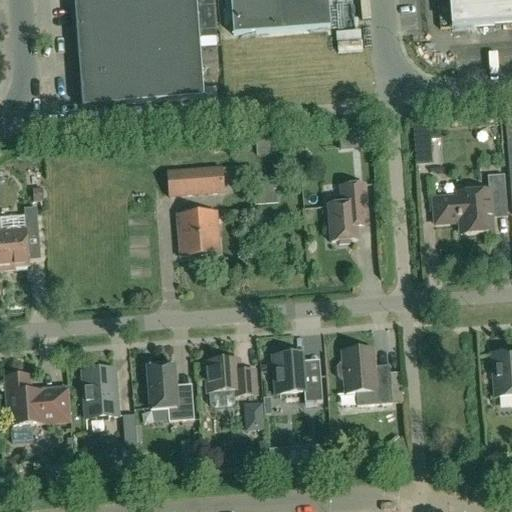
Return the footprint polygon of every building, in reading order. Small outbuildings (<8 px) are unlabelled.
[(73,0),(81,95),(82,100),(86,99),(86,104),(91,104),(91,108),(96,108),(204,101),(196,0),(73,0)] [(327,0),(229,0),(233,37),(330,30),(327,0)] [(511,0),(448,0),(451,30),(511,25),(511,0)] [(370,48),(370,34),(346,34),(346,48),(370,48)] [(369,135),(358,136),(359,151),(370,150),(372,150),(370,135),(369,135)] [(432,162),(430,142),(430,137),(413,138),(415,163),(432,162)] [(362,157),(364,176),(380,175),(378,156),(362,157)] [(168,200),(222,196),(220,170),(167,174),(168,200)] [(433,201),(435,227),(459,225),(460,237),(492,234),(491,214),(507,213),(504,177),(488,179),(489,193),(457,195),(457,199),(433,201)] [(341,207),(328,208),(331,245),(336,244),(339,247),(349,246),(351,243),(357,243),(356,230),(368,230),(365,188),(340,189),(341,207)] [(26,233),(0,234),(0,236),(3,273),(14,272),(14,270),(29,269),(27,243),(39,242),(36,210),(24,211),(26,233)] [(180,260),(219,256),(215,215),(176,218),(180,260)] [(373,352),(342,354),(343,366),(340,366),(337,369),(338,379),(341,382),(344,382),(345,396),(355,395),(357,409),(392,406),(390,376),(378,376),(374,373),(373,352)] [(495,399),(511,398),(511,355),(492,357),(495,399)] [(302,357),(272,360),(275,397),(304,394),(305,406),(322,404),(320,376),(309,377),(308,373),(308,368),(303,369),(302,357)] [(235,406),(234,400),(255,398),(253,373),(239,375),(238,363),(205,365),(208,395),(209,395),(210,407),(214,412),(231,410),(235,406)] [(150,365),(149,369),(147,369),(150,413),(168,412),(169,424),(194,422),(192,396),(176,397),(174,368),(161,368),(159,365),(150,365)] [(114,372),(82,375),(85,422),(118,419),(114,372)] [(30,427),(59,425),(71,424),(68,388),(42,390),(43,394),(30,395),(28,379),(5,380),(9,429),(12,429),(12,433),(11,433),(11,445),(32,443),(32,431),(30,431),(30,427)] [(264,432),(262,407),(245,408),(247,433),(264,432)] [(137,449),(135,417),(122,418),(125,450),(137,449)]
